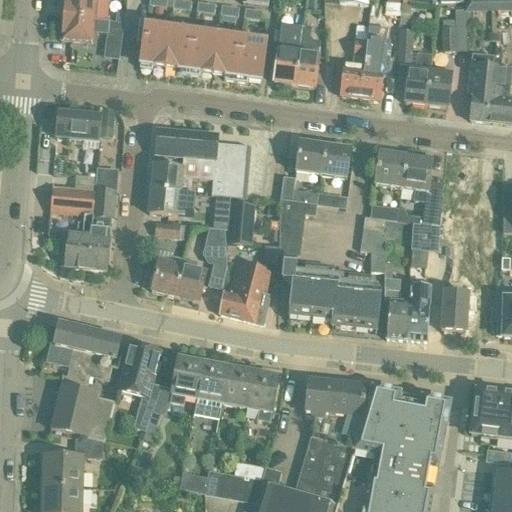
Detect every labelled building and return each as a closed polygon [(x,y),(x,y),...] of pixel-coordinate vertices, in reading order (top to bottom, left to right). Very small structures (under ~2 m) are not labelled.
[(64,0),(63,20),(95,22),(97,0),(64,0)] [(166,10),(168,0),(164,0),(149,0),(149,8),(166,10)] [(243,0),(243,6),(268,9),(268,0),(243,0)] [(490,0),(465,0),(466,12),(466,14),(491,14),(490,0)] [(511,0),(490,0),(491,14),(511,12),(511,0)] [(190,13),(191,4),(174,1),(173,11),(190,13)] [(214,16),(215,7),(198,5),(197,14),(214,16)] [(238,19),(239,10),(222,8),(220,17),(238,19)] [(262,23),(263,13),(245,11),(244,21),(262,23)] [(117,16),(116,26),(124,27),(125,17),(117,16)] [(62,33),(61,43),(94,46),(94,34),(107,35),(108,25),(95,24),(95,22),(63,20),(62,33)] [(454,23),(442,23),(443,55),(455,55),(454,23)] [(142,50),(140,70),(152,72),(153,68),(178,71),(177,75),(200,78),(200,74),(225,78),(224,82),(247,85),(248,81),(261,83),(267,41),(140,24),(136,49),(142,50)] [(107,35),(105,48),(121,50),(122,41),(123,33),(124,27),(116,26),(108,25),(107,35)] [(280,33),(278,53),(273,84),(294,87),(302,29),(293,27),(292,35),(280,33)] [(343,67),(340,98),(362,100),(367,43),(363,43),(365,29),(357,28),(356,42),(353,68),(343,67)] [(309,43),(310,33),(311,30),(302,29),(294,87),(315,90),(319,59),(318,59),(320,44),(309,43)] [(411,66),(414,33),(401,32),(399,50),(398,65),(411,66)] [(489,43),(498,44),(498,36),(489,36),(489,43)] [(379,45),(367,43),(362,100),(382,102),(385,72),(376,71),(379,45)] [(405,105),(427,107),(431,71),(430,71),(432,58),(417,56),(415,73),(409,72),(405,105)] [(473,66),(469,98),(473,99),(470,123),(487,125),(494,68),(495,59),(474,57),(473,66)] [(494,68),(487,125),(511,127),(511,100),(508,100),(511,70),(494,68)] [(452,77),(443,76),(443,73),(431,71),(427,107),(449,110),(452,77)] [(102,114),(100,138),(112,139),(114,115),(102,114)] [(60,116),(58,137),(63,138),(63,142),(83,144),(82,151),(98,152),(99,145),(101,119),(60,116)] [(218,137),(157,132),(155,158),(183,160),(181,172),(180,182),(192,183),(210,184),(209,199),(217,200),(222,200),(231,201),(245,203),(249,150),(217,147),(218,137)] [(295,174),(320,178),(324,148),(299,145),(295,174)] [(350,152),(324,148),(320,178),(345,181),(350,152)] [(376,189),(403,192),(407,160),(380,157),(376,189)] [(443,187),(430,185),(433,163),(407,160),(403,192),(415,194),(413,204),(424,206),(422,226),(427,227),(441,229),(441,217),(443,200),(443,187)] [(181,172),(155,169),(152,192),(191,197),(192,183),(180,182),(181,172)] [(281,197),(281,204),(291,205),(294,181),(283,180),(281,197)] [(51,215),(84,218),(93,218),(95,194),(53,190),(51,215)] [(191,197),(152,192),(149,216),(178,219),(179,211),(193,213),(195,198),(191,197)] [(90,239),(87,273),(107,274),(111,241),(110,241),(111,228),(110,228),(110,220),(111,221),(113,221),(115,194),(99,193),(98,218),(98,219),(93,218),(92,227),(94,227),(92,239),(90,239)] [(441,229),(440,249),(455,250),(456,234),(470,235),(472,194),(448,193),(446,217),(441,217),(441,229)] [(472,194),(470,235),(486,236),(485,252),(501,253),(503,221),(494,221),(496,196),(472,194)] [(317,196),(316,208),(318,208),(340,211),(341,199),(317,196)] [(217,200),(214,232),(225,233),(228,233),(231,207),(231,201),(222,200),(217,200)] [(280,214),(306,217),(316,218),(318,208),(316,208),(291,205),(281,204),(280,214)] [(227,247),(251,249),(254,210),(231,207),(228,233),(227,247)] [(372,209),(371,221),(385,223),(398,224),(399,212),(372,209)] [(280,214),(280,225),(305,227),(306,217),(280,214)] [(60,270),(65,270),(65,271),(87,273),(90,239),(92,239),(94,227),(92,227),(93,218),(84,218),(82,238),(63,237),(60,270)] [(511,220),(503,221),(503,237),(511,236),(511,220)] [(365,221),(364,232),(385,234),(385,223),(371,221),(365,221)] [(280,225),(280,237),(303,239),(305,227),(280,225)] [(439,253),(441,229),(427,227),(422,226),(422,228),(412,227),(411,253),(439,256),(439,253)] [(155,239),(189,243),(192,230),(192,229),(180,228),(180,229),(157,227),(155,239)] [(203,264),(215,266),(226,268),(225,233),(214,232),(210,231),(203,264)] [(364,232),(362,242),(385,245),(385,234),(364,232)] [(279,247),(291,248),(301,249),(303,239),(280,237),(279,247)] [(361,254),(371,255),(385,256),(385,245),(362,242),(361,254)] [(279,247),(279,256),(290,257),(291,248),(279,247)] [(300,258),(301,249),(291,248),(290,257),(300,258)] [(146,278),(155,281),(152,294),(175,299),(184,262),(172,259),(169,268),(149,263),(146,278)] [(371,261),(371,268),(385,269),(385,262),(371,261)] [(502,261),(501,273),(509,274),(510,262),(502,261)] [(184,262),(175,299),(199,305),(206,276),(195,273),(197,265),(184,262)] [(292,285),(289,319),(332,323),(332,329),(377,333),(380,293),(369,292),(371,277),(349,275),(348,290),(336,289),(337,283),(326,282),(327,267),(306,265),(305,279),(294,279),(295,263),(285,262),(283,284),(292,285)] [(220,316),(262,328),(274,276),(238,264),(229,296),(224,295),(220,316)] [(215,266),(211,289),(221,291),(226,268),(215,266)] [(371,274),(385,276),(385,269),(371,268),(371,274)] [(390,301),(387,340),(407,342),(409,302),(399,301),(401,282),(392,282),(385,281),(384,300),(390,301)] [(427,344),(430,293),(416,292),(415,303),(409,302),(407,342),(427,344)] [(444,295),(442,333),(445,333),(445,336),(455,337),(455,334),(465,334),(467,296),(444,295)] [(465,334),(465,337),(494,339),(496,296),(467,295),(467,296),(465,334)] [(511,295),(504,296),(502,340),(511,340),(511,295)] [(62,381),(52,432),(87,440),(96,402),(97,402),(100,389),(88,387),(89,380),(94,358),(92,357),(93,352),(102,354),(105,337),(59,327),(55,343),(51,345),(47,366),(69,370),(66,382),(62,381)] [(114,363),(119,341),(105,337),(102,354),(93,352),(92,357),(94,358),(89,380),(108,384),(113,362),(114,363)] [(146,433),(148,426),(153,414),(161,389),(154,387),(155,383),(152,382),(158,355),(156,351),(152,350),(147,352),(130,348),(118,394),(142,400),(134,431),(145,435),(146,433)] [(181,407),(181,399),(196,402),(202,366),(177,361),(170,397),(171,397),(169,405),(181,407)] [(226,371),(202,366),(196,402),(197,402),(194,418),(217,422),(220,406),(226,371)] [(220,406),(245,411),(252,376),(226,371),(220,406)] [(256,423),(269,426),(277,380),(252,376),(245,411),(258,414),(256,423)] [(371,390),(308,384),(304,419),(312,421),(311,442),(295,497),(277,491),(282,476),(267,471),(263,485),(262,485),(256,508),(254,511),(336,511),(372,390),(371,389),(371,390)] [(451,405),(372,391),(336,511),(431,511),(435,493),(433,493),(437,470),(439,470),(451,405)] [(511,398),(476,394),(471,437),(480,438),(481,433),(497,434),(497,440),(511,441),(511,398)] [(104,445),(111,416),(113,409),(115,409),(116,407),(97,402),(96,402),(87,440),(87,441),(102,445),(104,445)] [(161,417),(153,414),(148,426),(157,429),(161,417)] [(40,462),(40,491),(82,492),(82,462),(102,462),(102,445),(87,441),(86,444),(75,441),(74,462),(40,462)] [(486,459),(485,465),(493,466),(495,454),(487,453),(486,459)] [(495,454),(493,466),(501,467),(502,455),(495,454)] [(502,455),(501,467),(509,468),(510,456),(502,455)] [(209,475),(205,498),(216,500),(220,477),(209,475)] [(511,511),(511,478),(497,476),(497,477),(496,478),(500,478),(497,505),(493,504),(493,505),(493,506),(497,506),(496,511),(511,511)] [(216,500),(229,503),(234,479),(220,477),(216,500)] [(229,503),(241,505),(246,482),(234,479),(229,503)] [(241,505),(256,508),(262,485),(246,482),(241,505)] [(81,511),(82,492),(40,491),(39,511),(81,511)]
